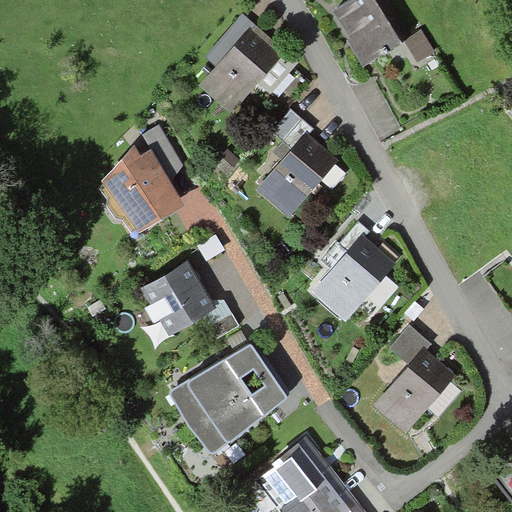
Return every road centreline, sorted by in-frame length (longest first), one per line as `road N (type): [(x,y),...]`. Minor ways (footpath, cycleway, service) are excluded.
road 1 (residential): [(288,0),(500,383),(500,405),(485,434),(433,470),(394,488),(379,478),(199,197)]
road 2 (track): [(182,511),(0,225)]
